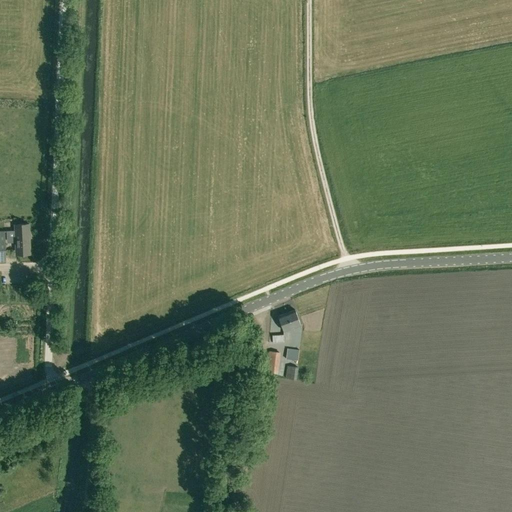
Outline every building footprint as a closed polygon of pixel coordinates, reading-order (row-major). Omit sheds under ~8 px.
[(7,242),(15,241),(16,255),(30,255),(29,225),(14,225),(15,232),(6,232),(7,242)] [(25,277),(12,276),(11,286),(25,286),(25,277)] [(300,325),(294,311),(277,318),(283,332),(300,325)] [(273,334),(272,342),(284,342),(284,334),(273,334)] [(299,350),(287,348),(286,359),(297,360),(299,350)] [(268,352),(266,371),(278,373),(280,353),(268,352)] [(286,364),(284,379),(297,382),(299,366),(286,364)]
